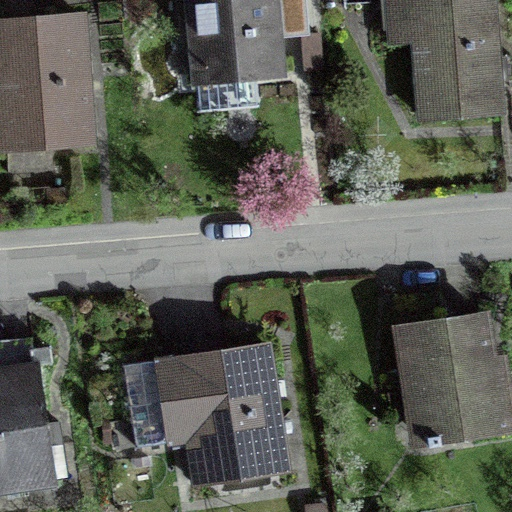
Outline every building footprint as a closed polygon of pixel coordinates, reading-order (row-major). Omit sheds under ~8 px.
[(187,0),(194,72),(281,64),(278,26),(303,24),(300,0),(187,0)] [(415,37),(421,117),(501,110),(492,0),(404,0),(408,38),(415,37)] [(80,14),(0,19),(0,68),(7,68),(13,148),(90,141),(80,14)] [(423,389),(430,445),(441,443),(440,439),(511,428),(502,371),(493,373),(484,314),(399,327),(409,391),(423,389)] [(191,439),(198,483),(285,470),(265,342),(124,364),(136,447),(191,439)] [(0,491),(56,483),(55,474),(67,472),(60,423),(48,425),(39,365),(52,363),(50,346),(33,349),(36,370),(0,374),(0,491)]
